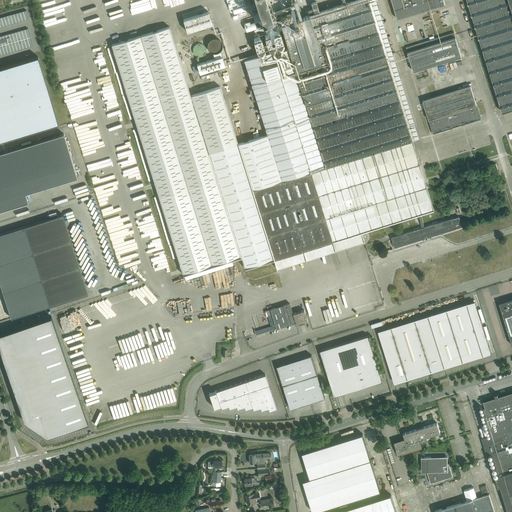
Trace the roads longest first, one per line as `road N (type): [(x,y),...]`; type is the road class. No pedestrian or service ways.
road 1 (unclassified): [(189,426),(194,384),(211,373),(511,274)]
road 2 (unclassified): [(281,436),(511,370)]
road 3 (unclassified): [(0,489),(79,477),(169,481),(202,453),(223,447)]
road 4 (unclassified): [(189,426),(142,429),(62,453)]
